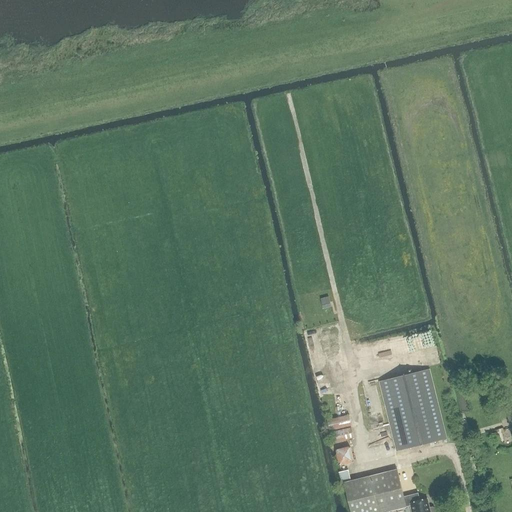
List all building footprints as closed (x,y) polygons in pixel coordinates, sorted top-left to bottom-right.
[(321,297),(322,307),(330,307),(330,297),(321,297)] [(396,452),(446,439),(429,369),(379,382),(396,452)] [(327,420),(329,431),(351,426),(349,415),(327,420)] [(351,428),(330,433),(332,444),(353,439),(351,428)] [(349,446),(335,448),(337,465),(352,463),(349,446)] [(339,473),(341,483),(351,481),(348,470),(339,473)] [(344,483),(350,511),(385,511),(406,507),(406,506),(410,505),(411,511),(435,511),(435,509),(432,507),(429,508),(427,499),(419,501),(418,494),(404,497),(397,470),(344,483)]
